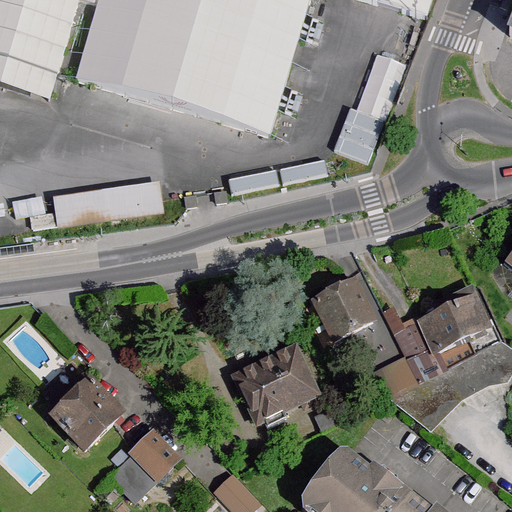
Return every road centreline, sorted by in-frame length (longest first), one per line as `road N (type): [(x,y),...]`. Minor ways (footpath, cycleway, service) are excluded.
road 1 (tertiary): [(162,258),(357,233),(406,218),(459,181)]
road 2 (tertiary): [(427,158),(385,193),(231,228),(162,258)]
road 3 (tertiary): [(0,282),(162,258)]
road 4 (tertiary): [(461,0),(431,73),(431,131)]
